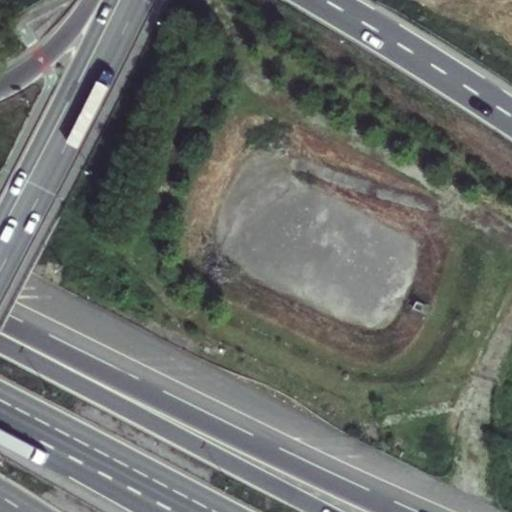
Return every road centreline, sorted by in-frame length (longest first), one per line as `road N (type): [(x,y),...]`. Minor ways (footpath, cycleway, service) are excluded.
road 1 (motorway): [(391,511),(0,327)]
road 2 (track): [(210,0),(248,73),(268,93),(511,230)]
road 3 (motorway): [(319,511),(0,344)]
road 4 (secondary): [(127,0),(0,257)]
road 5 (motorway): [(0,403),(208,511)]
road 6 (motorway): [(511,119),(320,0)]
road 7 (motorway): [(0,423),(154,511)]
road 8 (motorway): [(91,0),(50,49),(0,81)]
